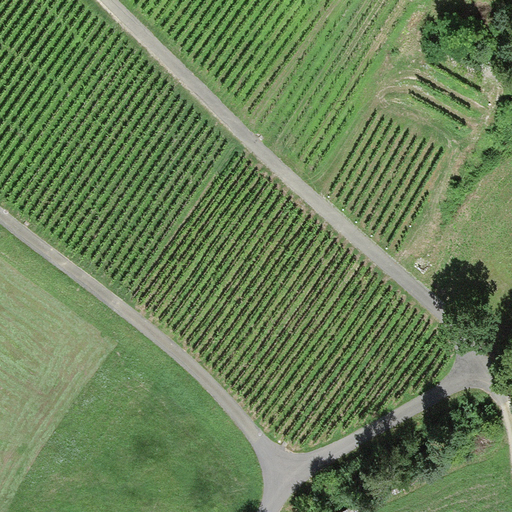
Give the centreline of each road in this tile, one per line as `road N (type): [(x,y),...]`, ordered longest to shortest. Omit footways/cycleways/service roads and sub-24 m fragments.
road 1 (track): [(100,0),(459,332),(490,369),(511,434)]
road 2 (residential): [(277,504),(280,471),(231,404),(0,216)]
road 3 (track): [(280,471),(309,466),(490,369)]
